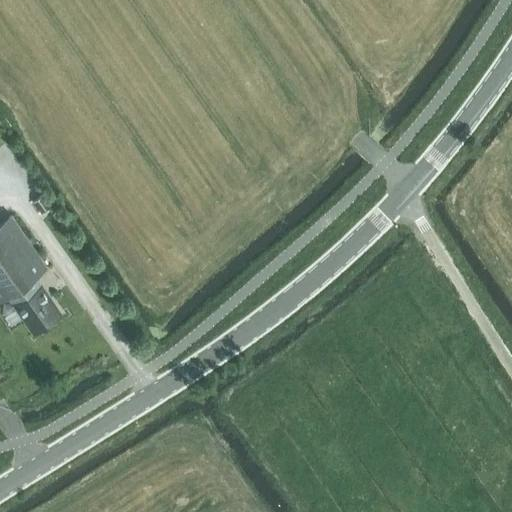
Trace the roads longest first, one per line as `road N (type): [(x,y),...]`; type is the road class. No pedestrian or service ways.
road 1 (secondary): [(0,487),(209,357),(320,275),(404,198)]
road 2 (unclassified): [(511,365),(404,198)]
road 3 (secondary): [(404,198),(511,58)]
